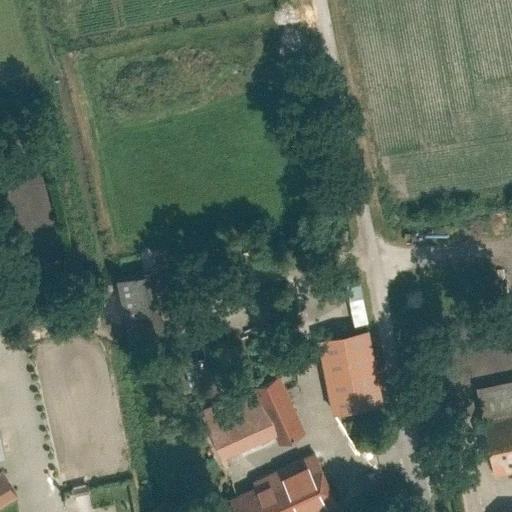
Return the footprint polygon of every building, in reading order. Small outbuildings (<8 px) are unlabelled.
[(152,265),(113,271),(122,328),(161,322),(152,265)] [(353,294),(321,309),(332,332),(364,317),(353,294)] [(180,356),(186,379),(211,373),(206,350),(180,356)] [(277,378),(205,413),(221,445),(270,421),(280,440),(307,427),(281,376),(277,378)] [(511,383),(480,391),(498,476),(511,472),(511,383)] [(315,452),(233,496),(241,511),(321,511),(341,501),(315,452)] [(0,472),(0,508),(17,499),(2,472),(0,472)]
